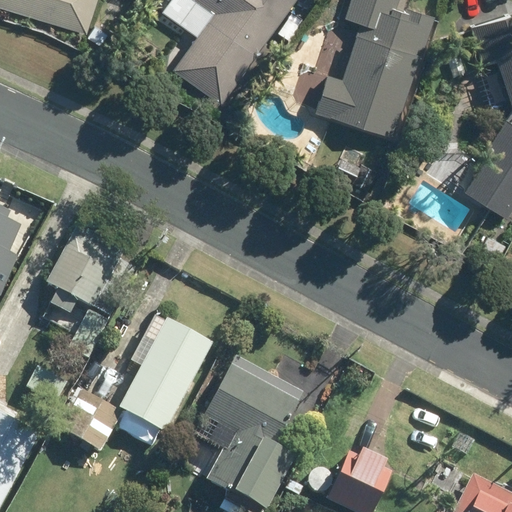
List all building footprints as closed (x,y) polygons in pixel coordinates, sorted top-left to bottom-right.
[(98,0),(0,0),(0,7),(87,36),(98,0)] [(168,0),(162,10),(197,35),(173,71),(219,103),(289,0),(168,0)] [(347,0),(311,109),(392,136),(433,12),(398,0),(397,0),(347,0)] [(481,66),(495,61),(507,102),(511,100),(511,30),(507,14),(469,25),(481,66)] [(511,121),(505,117),(459,187),(506,218),(511,208),(511,121)] [(0,289),(28,230),(0,216),(0,289)] [(40,284),(54,291),(46,306),(66,317),(74,302),(88,309),(67,349),(88,360),(109,320),(97,314),(122,267),(65,237),(40,284)] [(164,325),(116,409),(81,389),(58,429),(101,453),(122,416),(159,437),(208,351),(164,325)] [(272,445),(300,399),(232,358),(171,460),(257,511),(258,511),(292,456),(272,445)] [(0,403),(0,503),(41,424),(0,403)] [(349,448),(322,501),(344,511),(371,511),(392,469),(349,448)] [(511,511),(511,498),(467,474),(446,511),(511,511)]
